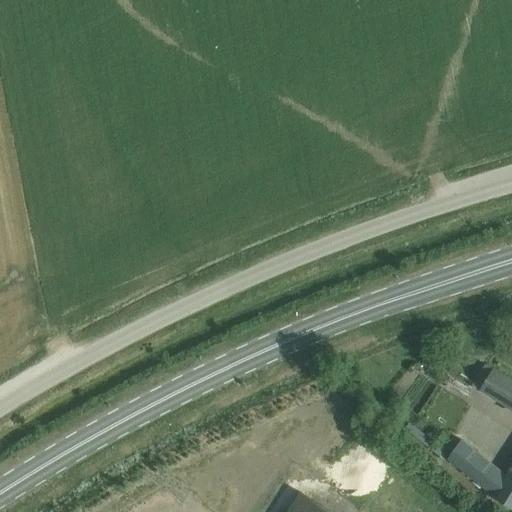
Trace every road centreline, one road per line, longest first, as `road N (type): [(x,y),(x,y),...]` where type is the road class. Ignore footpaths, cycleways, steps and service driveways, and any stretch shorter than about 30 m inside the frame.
road 1 (primary): [(0,496),(264,351),(511,263)]
road 2 (unclassified): [(0,409),(85,355),(333,244),(511,179)]
